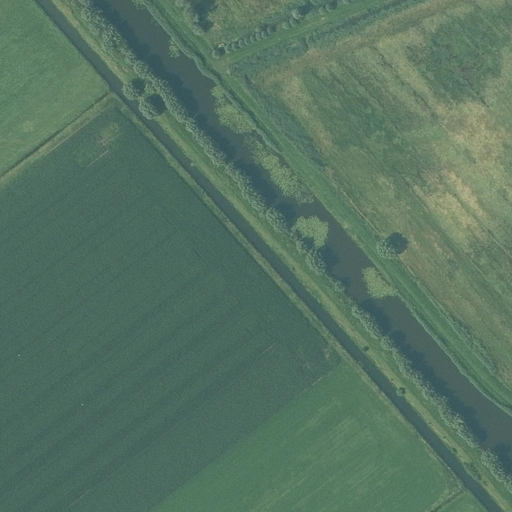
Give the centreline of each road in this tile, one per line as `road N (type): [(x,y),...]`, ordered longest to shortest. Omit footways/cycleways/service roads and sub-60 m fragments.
road 1 (track): [(157,0),(511,401)]
road 2 (track): [(369,0),(214,67)]
